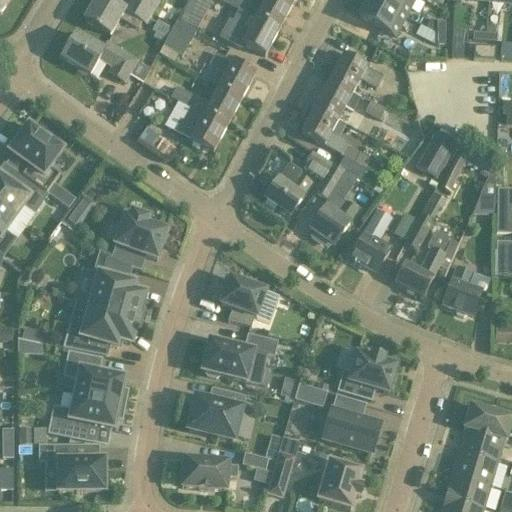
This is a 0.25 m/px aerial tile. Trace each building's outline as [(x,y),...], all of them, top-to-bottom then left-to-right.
[(0,0),(0,16),(11,0),(0,0)] [(126,2),(120,12),(100,0),(97,0),(84,24),(109,39),(119,22),(137,32),(141,25),(146,27),(152,17),(126,2)] [(127,0),(126,2),(152,17),(160,3),(154,0),(127,0)] [(189,0),(177,22),(196,32),(213,1),(210,0),(189,0)] [(238,0),(224,0),(221,5),(236,13),(242,2),(238,0)] [(255,0),(250,10),(258,15),(255,22),(278,34),(292,7),(278,0),(255,0)] [(368,0),(368,1),(405,20),(415,0),(368,0)] [(405,20),(368,1),(357,21),(394,41),(405,20)] [(224,39),(241,48),(264,60),(278,34),(255,22),(238,12),(224,39)] [(177,24),(158,57),(168,63),(172,55),(181,60),(196,35),(177,24)] [(436,37),(444,37),(444,25),(436,25),(436,37)] [(452,33),(452,58),(467,58),(468,33),(452,33)] [(472,44),(484,45),(484,37),(472,36),(472,44)] [(444,37),(436,37),(436,49),(444,49),(444,37)] [(484,37),(484,45),(496,46),(496,37),(484,37)] [(89,79),(98,64),(110,71),(107,77),(124,87),(129,79),(141,86),(149,71),(108,47),(103,54),(75,38),(61,62),(89,79)] [(502,59),(511,59),(511,47),(502,47),(502,59)] [(494,65),(494,51),(474,50),(473,64),(494,65)] [(208,68),(225,78),(217,93),(240,105),(254,79),(214,57),(208,68)] [(343,59),(329,86),(354,99),(362,85),(375,92),(381,80),(368,72),(343,59)] [(165,85),(161,93),(172,98),(170,102),(184,109),(190,98),(165,85)] [(329,86),(315,112),(340,125),(347,111),(351,114),(358,101),(354,99),(329,86)] [(217,93),(204,118),(226,130),(240,105),(217,93)] [(370,104),(365,114),(379,123),(385,113),(370,104)] [(172,135),(189,144),(212,157),(226,130),(204,118),(190,111),(183,124),(179,122),(172,135)] [(315,112),(301,138),(325,151),(340,159),(347,145),(342,143),(333,138),(340,125),(315,112)] [(21,179),(46,197),(59,178),(49,171),(62,154),(28,129),(26,131),(24,130),(15,143),(17,144),(9,156),(28,170),(21,179)] [(145,130),(137,142),(149,150),(157,139),(145,130)] [(435,135),(415,171),(436,183),(456,147),(435,135)] [(461,148),(439,191),(449,196),(465,166),(482,175),(480,178),(477,177),(475,180),(483,184),(493,165),(461,148)] [(312,154),(302,170),(322,183),(332,167),(312,154)] [(278,183),(264,202),(289,220),(303,200),(312,187),(299,178),(301,176),(288,167),(278,183)] [(311,235),(309,241),(318,247),(321,242),(331,248),(333,250),(349,226),(357,213),(343,203),(356,182),(343,174),(332,167),(322,183),(314,195),(328,205),(324,211),(309,234),(311,235)] [(0,212),(14,222),(23,209),(33,216),(47,198),(46,197),(21,179),(14,190),(0,180),(0,212)] [(48,196),(70,209),(76,199),(54,187),(48,196)] [(511,192),(496,192),(496,213),(511,213),(511,192)] [(66,220),(78,228),(94,204),(82,196),(66,220)] [(432,197),(403,248),(416,256),(445,204),(432,197)] [(0,261),(1,262),(15,243),(4,235),(14,222),(0,212),(0,261)] [(362,240),(350,261),(376,277),(389,255),(376,248),(391,222),(377,214),(362,240)] [(113,248),(114,249),(110,261),(130,271),(139,274),(145,260),(156,264),(163,245),(166,235),(146,227),(148,221),(130,215),(128,221),(124,219),(113,248)] [(404,267),(395,287),(423,301),(433,281),(439,270),(444,273),(458,245),(434,234),(427,249),(430,251),(419,274),(404,267)] [(92,277),(97,278),(89,309),(140,323),(144,310),(141,309),(142,307),(140,306),(143,297),(131,294),(133,287),(126,285),(130,271),(110,261),(99,254),(92,277)] [(511,264),(495,264),(495,283),(511,283),(511,264)] [(452,285),(443,310),(454,315),(455,319),(463,322),(466,319),(471,321),(480,296),(467,291),(472,276),(457,271),(452,285)] [(253,321),(255,321),(264,296),(251,290),(253,285),(240,280),(238,286),(229,283),(227,287),(224,295),(223,294),(223,296),(224,296),(220,308),(231,313),(226,325),(250,331),(253,321)] [(259,323),(270,326),(278,298),(267,295),(259,323)] [(136,336),(140,323),(89,309),(82,333),(69,329),(62,351),(104,360),(107,348),(115,351),(117,344),(128,347),(131,338),(133,338),(133,335),(136,336)] [(496,344),(511,344),(511,324),(496,325),(496,344)] [(20,356),(45,357),(46,333),(21,332),(20,356)] [(277,345),(247,338),(243,353),(209,344),(201,375),(205,376),(206,379),(215,382),(222,381),(222,380),(246,386),(246,385),(259,389),(266,360),(273,361),(277,345)] [(73,398),(122,408),(125,394),(120,393),(122,382),(97,376),(99,362),(67,356),(63,379),(76,382),(73,398)] [(350,377),(342,375),(336,395),(370,405),(374,394),(387,398),(396,371),(382,366),(383,364),(370,360),(369,363),(356,358),(350,377)] [(294,403),(321,412),(326,396),(299,388),(294,403)] [(194,402),(187,433),(231,444),(239,414),(240,414),(244,400),(210,391),(206,405),(194,402)] [(122,408),(73,398),(70,414),(52,410),(47,436),(83,444),(86,427),(112,432),(114,421),(119,422),(122,408)] [(379,427),(361,422),(365,408),(335,399),(322,443),(370,458),(379,427)] [(462,433),(464,434),(503,446),(505,446),(511,423),(469,410),(462,433)] [(19,446),(46,447),(47,430),(20,429),(19,446)] [(2,434),(1,450),(12,450),(12,434),(2,434)] [(496,468),(503,446),(464,434),(457,457),(496,468)] [(68,449),(38,449),(38,465),(56,465),(56,495),(74,495),(74,496),(84,496),(84,495),(102,495),(102,485),(103,485),(103,474),(102,474),(102,463),(68,463),(68,449)] [(12,450),(1,450),(1,462),(12,462),(12,450)] [(240,469),(264,474),(266,463),(243,457),(240,469)] [(457,457),(450,480),(489,491),(496,468),(457,457)] [(227,466),(183,463),(180,491),(196,492),(196,493),(199,493),(206,494),(206,493),(209,494),(209,493),(224,494),(226,481),(235,482),(236,470),(227,469),(227,466)] [(356,489),(360,476),(328,466),(316,504),(342,511),(349,511),(353,501),(357,502),(360,490),(356,489)] [(281,502),(289,473),(274,468),(265,497),(281,502)] [(0,494),(11,495),(11,474),(0,474),(0,494)] [(450,480),(444,503),(475,511),(483,511),(489,491),(450,480)] [(475,511),(444,503),(440,511),(475,511)]
